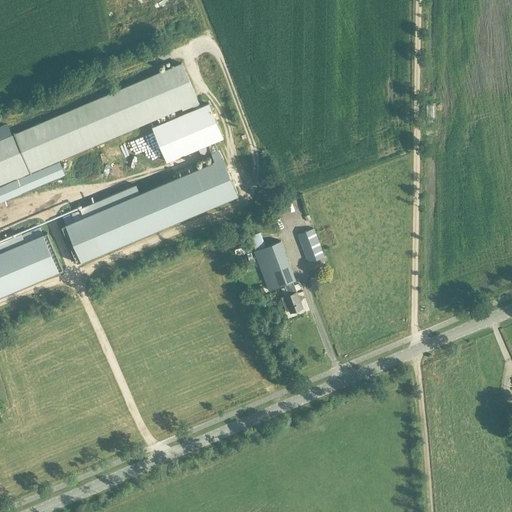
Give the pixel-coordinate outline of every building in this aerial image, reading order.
[(0,196),(64,175),(58,155),(152,124),(164,161),(192,152),(195,161),(205,164),(136,187),(135,185),(76,204),(93,209),(63,219),(74,252),(238,199),(227,165),(230,166),(231,164),(210,99),(197,103),(187,72),(0,133),(0,196)] [(315,228),(298,234),(309,263),(325,257),(315,228)] [(253,246),(263,242),(258,231),(253,233),(256,238),(251,240),(253,246)] [(0,291),(58,270),(44,232),(0,247),(0,291)] [(255,252),(269,291),(285,285),(289,296),(285,297),(291,313),(304,309),(294,282),(296,281),(282,242),(255,252)]
